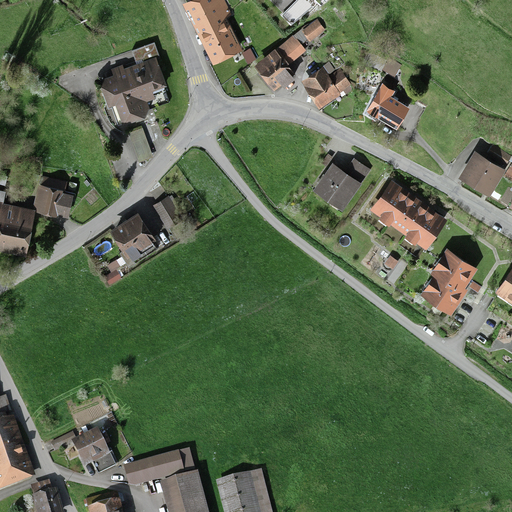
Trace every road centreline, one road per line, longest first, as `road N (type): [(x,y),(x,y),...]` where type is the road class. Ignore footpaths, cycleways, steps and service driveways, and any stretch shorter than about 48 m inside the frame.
road 1 (residential): [(195,128),(254,205),(511,404)]
road 2 (unclassified): [(214,114),(262,109),(303,116),(511,225)]
road 3 (unclassified): [(195,128),(106,217),(0,284)]
road 4 (residential): [(72,511),(0,378)]
road 5 (unclassified): [(214,114),(169,0)]
